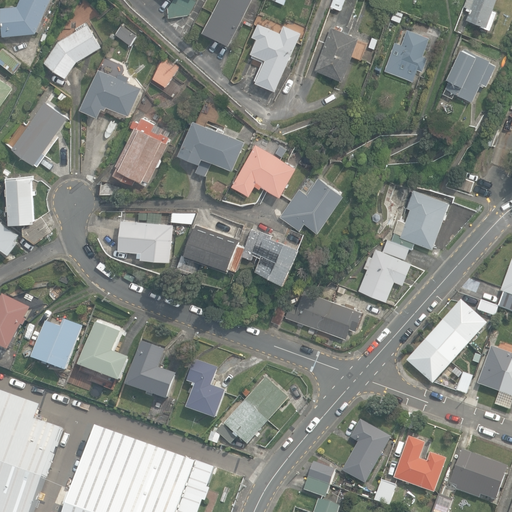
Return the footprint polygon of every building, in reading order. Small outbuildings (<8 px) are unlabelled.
[(2,8),(5,36),(38,32),(52,0),(22,0),(20,6),(2,8)] [(174,0),(169,8),(170,18),(190,15),(198,0),(197,0),(174,0)] [(221,0),(205,32),(231,45),(252,0),(221,0)] [(331,0),(330,5),(341,8),(343,0),(331,0)] [(467,17),(487,24),(495,0),(465,0),(464,4),(470,6),(467,17)] [(257,79),(277,88),(301,30),(283,22),(280,29),(258,20),(253,33),(258,36),(252,50),(266,56),(257,79)] [(315,68),(344,79),(353,53),(361,56),(367,41),(358,37),(359,35),(341,29),(343,25),(335,23),(334,26),(331,25),(315,68)] [(46,63),(68,77),(79,61),(103,47),(89,24),(59,41),(46,63)] [(133,45),(137,36),(121,25),(118,33),(133,45)] [(385,69),(413,79),(418,67),(423,69),(428,56),(423,54),(430,36),(407,28),(402,43),(395,41),(385,69)] [(373,37),(368,48),(375,50),(379,39),(373,37)] [(474,98),(481,82),(485,83),(485,82),(488,83),(498,62),(491,59),(491,57),(470,47),(469,49),(462,46),(448,76),(450,77),(444,91),(453,95),(456,90),(474,98)] [(0,54),(0,60),(16,73),(23,63),(5,48),(0,54)] [(157,73),(170,82),(181,66),(166,55),(157,73)] [(84,109),(100,116),(104,107),(108,109),(109,106),(130,115),(142,88),(129,81),(130,77),(121,73),(119,77),(101,69),(84,109)] [(0,107),(14,87),(0,77),(0,107)] [(59,98),(64,102),(68,95),(63,92),(59,98)] [(71,117),(48,101),(15,148),(38,164),(71,117)] [(137,180),(148,185),(169,143),(171,137),(169,136),(171,132),(156,124),(156,123),(144,117),(141,123),(135,120),(132,127),(136,129),(118,165),(120,166),(115,174),(135,184),(137,180)] [(197,172),(207,176),(213,161),(234,170),(246,142),(223,132),(224,129),(220,128),(219,130),(196,120),(182,154),(201,163),(197,172)] [(263,185),(283,196),(299,167),(257,144),(234,186),(251,196),(256,185),(262,188),(263,187),(263,185)] [(1,175),(7,179),(11,172),(5,168),(1,175)] [(305,220),(319,229),(345,192),(319,174),(307,192),(299,186),(280,214),(300,228),(305,220)] [(453,185),(472,191),(475,182),(456,175),(453,185)] [(25,229),(26,235),(37,243),(53,230),(43,216),(37,220),(34,177),(11,178),(13,223),(35,222),(25,229)] [(102,193),(122,194),(123,184),(103,180),(102,193)] [(449,201),(412,188),(405,206),(411,208),(406,220),(398,218),(391,238),(388,237),(384,249),(376,246),(373,254),(369,253),(365,266),(367,267),(359,289),(387,300),(394,279),(404,283),(412,261),(404,258),(408,247),(412,248),(415,240),(433,246),(449,201)] [(378,219),(381,216),(381,212),(377,211),(373,213),(374,218),(378,219)] [(193,223),(196,213),(173,212),(173,222),(193,223)] [(143,259),(171,261),(174,225),(124,220),(121,249),(144,251),(143,259)] [(16,227),(9,235),(19,244),(26,236),(16,227)] [(259,269),(289,280),(293,271),(301,249),(272,238),(273,235),(253,229),(247,247),(239,244),(239,243),(197,228),(187,253),(230,269),(230,267),(238,270),(244,255),(253,259),(255,253),(263,256),(259,269)] [(499,304),(511,308),(511,259),(501,289),(504,290),(499,304)] [(124,277),(133,281),(136,277),(127,272),(124,277)] [(336,334),(347,338),(351,328),(357,330),(364,311),(305,290),(299,306),(292,304),(287,317),(300,321),(298,325),(303,327),(304,323),(331,333),(330,336),(335,338),(336,334)] [(0,345),(11,350),(23,325),(26,326),(28,320),(26,319),(31,308),(3,294),(0,301),(0,345)] [(478,308),(494,314),(498,304),(481,298),(478,308)] [(407,359),(433,381),(486,321),(461,299),(407,359)] [(34,358),(68,371),(85,327),(66,320),(63,328),(48,322),(34,358)] [(82,365),(122,381),(131,358),(114,352),(122,332),(98,323),(82,365)] [(128,385),(170,399),(171,397),(179,374),(161,368),(167,350),(143,342),(128,385)] [(477,381),(511,393),(511,352),(491,344),(477,381)] [(189,408),(218,418),(228,391),(214,386),(220,368),(196,360),(188,381),(195,383),(195,386),(196,387),(189,408)] [(454,372),(459,377),(463,373),(457,368),(454,372)] [(458,391),(468,394),(474,376),(465,372),(458,391)] [(218,431),(232,444),(240,435),(250,444),(291,398),(267,377),(225,424),(235,432),(234,433),(224,424),(218,431)] [(0,511),(35,511),(64,429),(40,421),(45,406),(0,389),(0,511)] [(356,473),(378,486),(404,440),(374,423),(364,441),(372,445),(356,473)] [(66,511),(199,511),(204,499),(206,500),(211,488),(208,487),(215,467),(97,426),(66,511)] [(217,433),(219,429),(215,428),(214,432),(212,431),(210,440),(219,443),(221,434),(217,433)] [(396,478),(436,492),(448,459),(432,453),(430,459),(429,462),(421,459),(426,443),(411,437),(396,478)] [(482,494),(497,500),(509,467),(464,450),(452,483),(459,486),(458,489),(481,497),(482,494)] [(331,485),(336,470),(315,462),(309,477),(331,485)] [(326,498),(331,485),(309,477),(305,490),(326,498)] [(376,500),(390,505),(398,485),(384,480),(376,500)] [(449,511),(454,499),(440,494),(433,511),(449,511)] [(339,511),(341,506),(320,498),(315,511),(339,511)]
